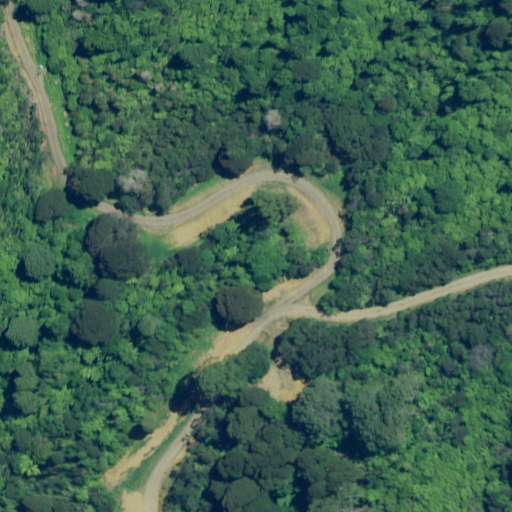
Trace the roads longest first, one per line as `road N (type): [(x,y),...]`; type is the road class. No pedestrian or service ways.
road 1 (track): [(153,511),(163,460),(194,429),(234,357),(274,311),(329,268),(338,235),(314,197),(286,183),(161,225),(78,202),(64,179),(12,0)]
road 2 (track): [(511,294),(391,322),(338,316),(298,295)]
